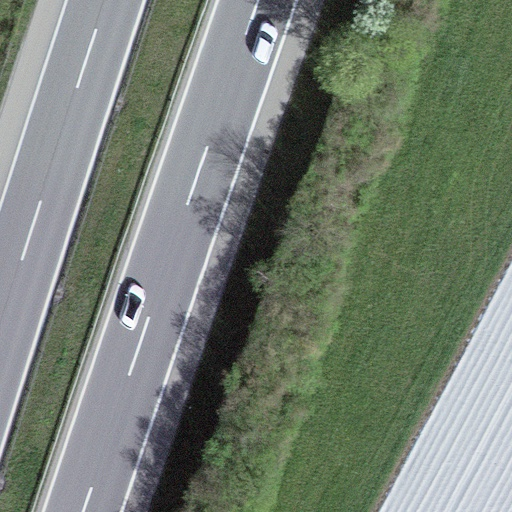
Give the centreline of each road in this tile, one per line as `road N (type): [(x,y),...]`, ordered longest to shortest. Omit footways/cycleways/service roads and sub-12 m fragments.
road 1 (motorway): [(86,511),(262,0)]
road 2 (motorway): [(108,0),(0,336)]
